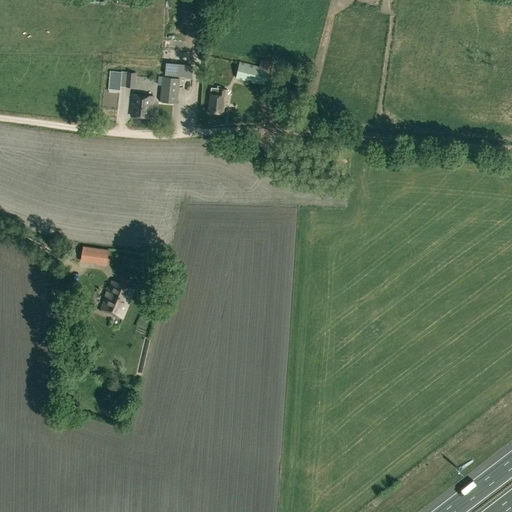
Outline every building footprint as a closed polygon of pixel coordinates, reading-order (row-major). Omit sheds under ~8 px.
[(236,79),(267,86),(273,63),(261,60),(260,66),(240,62),(236,79)] [(109,89),(119,90),(121,72),(111,71),(109,89)] [(161,89),(179,91),(180,79),(158,76),(157,85),(161,86),(161,89)] [(226,102),(228,89),(225,89),(225,87),(212,85),(209,111),(224,112),(225,102),(226,102)] [(123,86),(123,93),(128,93),(128,99),(132,99),(133,86),(123,86)] [(151,118),(153,96),(133,94),(131,116),(151,118)] [(80,262),(107,266),(109,250),(83,246),(80,262)] [(151,257),(146,279),(156,282),(161,260),(151,257)] [(122,318),(134,289),(113,280),(101,309),(122,318)]
